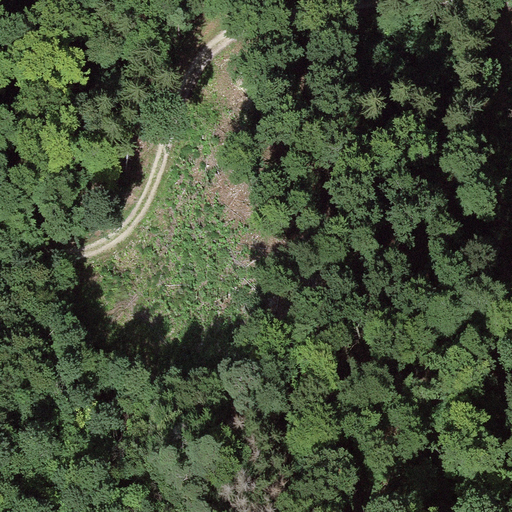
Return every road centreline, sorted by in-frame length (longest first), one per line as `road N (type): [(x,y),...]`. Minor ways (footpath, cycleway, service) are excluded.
road 1 (track): [(0,258),(102,248),(129,229),(198,81),(226,46),(285,10),(492,0)]
road 2 (track): [(372,405),(511,369)]
